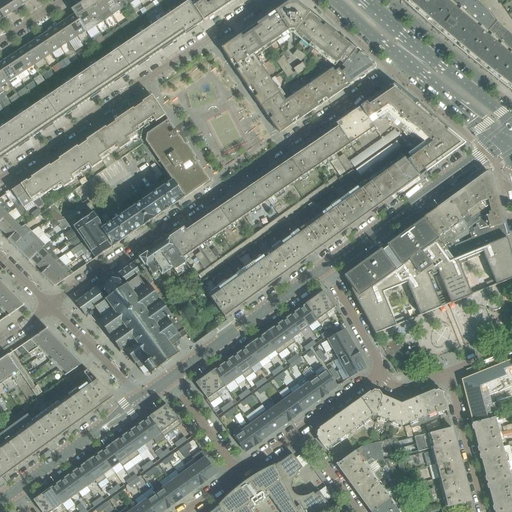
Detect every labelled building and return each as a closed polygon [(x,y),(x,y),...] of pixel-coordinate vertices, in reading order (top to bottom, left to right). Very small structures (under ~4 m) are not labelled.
[(6,156),(138,66),(203,22),(191,4),(189,2),(175,11),(172,8),(177,4),(173,0),(156,0),(159,5),(165,13),(169,10),(172,13),(103,60),(101,57),(95,61),(93,58),(85,64),(89,70),(0,129),(0,146),(4,153),(6,156)] [(12,13),(3,0),(0,0),(0,12),(4,18),(12,13)] [(21,7),(15,0),(3,0),(12,13),(21,7)] [(104,22),(89,0),(85,0),(79,4),(95,28),(104,22)] [(112,16),(101,0),(89,0),(104,22),(112,16)] [(121,10),(113,0),(101,0),(112,16),(121,10)] [(130,5),(126,0),(113,0),(121,10),(130,5)] [(191,0),(193,2),(191,4),(203,22),(212,16),(235,0),(191,0)] [(511,36),(496,23),(497,22),(494,18),(487,9),(478,0),(400,0),(406,5),(414,13),(426,23),(447,40),(466,57),(498,82),(511,92),(511,36)] [(330,30),(317,19),(297,4),(288,3),(275,12),(288,32),(289,32),(294,32),(315,48),(330,30)] [(95,28),(79,4),(71,10),(74,15),(85,32),(86,34),(95,28)] [(288,32),(275,12),(249,30),(262,50),(288,32)] [(139,19),(134,13),(126,19),(130,25),(139,19)] [(85,32),(74,15),(66,21),(77,37),(85,32)] [(77,37),(66,21),(57,26),(68,43),(69,42),(76,52),(83,48),(76,38),(77,37)] [(122,30),(130,25),(127,21),(119,27),(122,30)] [(68,43),(57,26),(49,32),(60,48),(68,43)] [(113,36),(121,31),(119,28),(111,33),(113,36)] [(254,56),(262,50),(249,30),(224,47),(223,52),(242,80),(262,67),(254,56)] [(355,50),(342,40),(330,30),(315,48),(335,64),(339,62),(343,65),(355,50)] [(60,48),(49,32),(40,37),(51,54),(60,48)] [(105,42),(113,36),(111,33),(103,38),(105,42)] [(51,54),(40,37),(32,43),(43,59),(51,54)] [(105,42),(101,37),(95,41),(98,46),(105,42)] [(43,59),(32,43),(23,48),(34,65),(43,59)] [(94,49),(90,44),(85,47),(89,53),(94,49)] [(34,65),(23,48),(15,54),(26,71),(34,65)] [(374,65),(355,50),(343,65),(341,67),(345,70),(341,73),(349,86),(374,70),(374,65)] [(26,71),(15,54),(6,60),(17,76),(26,71)] [(17,76),(6,60),(0,63),(0,68),(9,82),(17,76)] [(61,71),(57,65),(52,69),(56,75),(61,71)] [(280,94),(271,80),(262,67),(242,80),(260,106),(280,94)] [(9,82),(0,68),(0,86),(1,87),(9,82)] [(349,86),(341,73),(338,70),(334,72),(332,70),(297,94),(309,113),(337,95),(337,94),(344,89),(345,89),(349,86)] [(45,82),(41,76),(33,80),(38,87),(45,82)] [(36,88),(33,82),(26,87),(29,92),(36,88)] [(426,173),(444,160),(465,144),(393,85),(366,104),(366,103),(365,104),(373,116),(379,112),(413,140),(416,137),(424,143),(412,152),(415,155),(409,159),(421,176),(426,173)] [(282,132),(309,113),(297,94),(285,101),(280,94),(260,106),(277,131),(282,132)] [(142,132),(165,116),(152,97),(151,97),(142,103),(143,104),(133,110),(133,109),(124,115),(141,140),(142,132)] [(11,105),(7,99),(0,104),(4,110),(11,105)] [(346,117),(336,124),(350,145),(374,128),(360,108),(351,114),(350,115),(351,117),(347,119),(346,117)] [(135,150),(142,145),(141,140),(124,115),(114,122),(115,123),(106,129),(105,128),(96,134),(95,134),(108,153),(115,164),(102,173),(104,176),(137,153),(135,150)] [(195,157),(192,152),(187,145),(184,144),(179,137),(180,137),(179,136),(174,129),(173,128),(169,121),(168,120),(146,135),(145,142),(172,181),(184,198),(186,197),(187,196),(194,192),(195,191),(209,181),(203,172),(204,172),(203,171),(202,171),(197,163),(197,162),(196,162),(194,160),(195,157)] [(178,232),(169,238),(169,239),(183,259),(194,251),(197,249),(200,253),(195,256),(200,264),(204,269),(216,260),(213,255),(210,252),(216,247),(211,240),(218,235),(226,230),(242,219),(244,217),(247,221),(251,218),(248,214),(250,213),(265,202),(273,197),(289,186),(297,181),(313,170),(320,165),(321,165),(333,156),(336,160),(331,163),(336,171),(339,176),(352,167),(349,163),(343,155),(338,158),(336,154),(338,153),(350,145),(336,124),(326,131),(327,133),(323,135),(322,134),(317,137),(304,146),(302,148),(299,150),(297,151),(280,162),(278,164),(275,166),(273,167),(256,178),(254,180),(251,182),(250,183),(233,195),(230,196),(227,198),(226,199),(209,211),(206,213),(203,215),(202,216),(196,219),(185,227),(183,229),(179,231),(178,232)] [(108,153),(95,134),(95,135),(86,141),(87,142),(78,148),(77,147),(68,153),(80,171),(88,165),(91,170),(102,162),(99,158),(108,153)] [(401,148),(396,142),(392,145),(397,151),(399,149),(401,148)] [(397,151),(392,145),(388,148),(392,154),(397,151)] [(392,154),(388,148),(384,151),(388,157),(392,154)] [(419,178),(407,161),(399,149),(397,151),(392,154),(388,157),(384,160),(381,162),(377,165),(374,167),(371,170),(377,178),(210,298),(224,318),(225,318),(419,178)] [(388,157),(384,151),(380,153),(384,160),(388,157)] [(80,171),(68,153),(58,159),(59,161),(50,167),(49,166),(40,172),(52,190),(60,184),(63,189),(68,185),(74,181),(71,177),(80,171)] [(371,170),(366,163),(363,166),(367,172),(371,170)] [(52,190),(40,172),(31,178),(31,179),(27,182),(27,181),(20,185),(31,201),(41,194),(43,196),(52,190)] [(464,189),(448,201),(469,229),(472,227),(476,224),(480,220),(480,218),(484,217),(480,213),(489,207),(486,196),(496,193),(491,175),(486,174),(464,189)] [(142,227),(155,218),(163,212),(163,213),(170,208),(169,208),(178,202),(178,203),(184,198),(172,181),(102,229),(100,225),(103,223),(90,203),(67,218),(95,259),(111,248),(112,247),(113,247),(119,243),(127,237),(134,233),(134,232),(142,227)] [(31,201),(20,185),(5,195),(15,210),(21,206),(22,208),(31,202),(31,201)] [(477,228),(473,229),(472,227),(469,229),(456,238),(444,246),(446,249),(449,253),(453,258),(468,252),(506,237),(507,237),(507,236),(496,196),(496,193),(486,196),(489,207),(490,213),(488,213),(489,216),(484,217),(480,218),(480,220),(476,224),(477,228)] [(435,210),(424,218),(424,219),(444,246),(456,238),(469,229),(448,201),(436,210),(435,210)] [(50,218),(46,213),(42,217),(46,222),(50,218)] [(0,233),(1,234),(14,221),(7,215),(0,221),(0,233)] [(60,224),(53,219),(49,222),(53,229),(60,224)] [(381,250),(344,277),(346,280),(357,295),(355,297),(361,309),(375,335),(375,334),(396,326),(382,293),(407,282),(420,316),(471,295),(458,262),(466,259),(467,261),(484,254),(496,285),(511,278),(511,258),(507,241),(507,239),(506,238),(468,253),(454,259),(453,258),(449,253),(446,249),(444,246),(424,219),(386,246),(388,247),(382,251),(381,250)] [(69,226),(64,220),(57,222),(60,224),(58,226),(62,231),(69,226)] [(8,241),(21,228),(14,221),(1,234),(8,241)] [(14,248),(31,232),(25,225),(21,228),(8,241),(14,248)] [(21,255),(38,238),(38,239),(42,236),(45,234),(38,227),(31,232),(14,248),(21,255)] [(76,236),(71,230),(64,235),(68,241),(76,236)] [(28,262),(41,248),(41,249),(45,246),(45,245),(49,243),(42,236),(38,239),(38,238),(21,255),(28,262)] [(80,243),(76,237),(70,241),(74,247),(80,243)] [(171,317),(151,289),(148,284),(150,282),(147,278),(151,276),(155,281),(172,268),(178,277),(188,269),(168,241),(152,252),(151,251),(133,263),(118,274),(112,278),(111,278),(111,279),(105,283),(104,283),(103,284),(98,288),(98,287),(97,288),(97,287),(75,303),(80,309),(79,309),(80,310),(81,310),(85,316),(87,318),(90,316),(91,316),(93,315),(98,322),(98,323),(99,322),(109,336),(108,337),(108,338),(110,337),(120,351),(119,352),(120,353),(124,349),(134,363),(133,364),(134,365),(136,364),(139,369),(139,370),(139,369),(143,375),(148,371),(151,375),(157,371),(156,370),(167,362),(177,355),(179,353),(176,348),(180,345),(179,341),(180,340),(181,340),(181,339),(187,335),(183,330),(177,334),(167,320),(171,317)] [(35,268),(48,255),(52,253),(56,250),(49,243),(45,245),(45,246),(41,249),(41,248),(28,262),(35,268)] [(88,253),(81,244),(78,246),(84,255),(88,253)] [(41,275),(55,262),(58,259),(52,253),(48,255),(35,268),(41,275)] [(93,261),(88,253),(84,255),(90,263),(93,261)] [(61,269),(65,266),(71,262),(64,255),(58,259),(55,262),(41,275),(48,282),(61,269)] [(90,263),(84,255),(81,257),(87,265),(90,263)] [(73,274),(79,270),(73,261),(66,267),(65,266),(61,269),(48,282),(54,287),(73,274)] [(24,306),(0,280),(0,309),(7,317),(24,306)] [(335,308),(323,291),(314,298),(326,315),(335,308)] [(326,315),(314,298),(305,304),(317,321),(326,315)] [(317,321),(305,304),(296,311),(308,327),(317,321)] [(308,327),(296,311),(288,317),(300,333),(308,327)] [(300,333),(288,317),(280,323),(292,339),(300,333)] [(292,339),(280,323),(272,329),(283,345),(292,339)] [(82,365),(69,352),(47,329),(21,346),(28,353),(37,348),(66,376),(82,365)] [(283,345),(272,329),(271,329),(263,335),(275,351),(283,345)] [(332,350),(350,340),(345,330),(342,332),(339,334),(335,335),(327,340),(332,350)] [(275,351),(263,335),(255,341),(267,357),(275,351)] [(267,357),(255,341),(255,340),(247,346),(247,347),(259,363),(267,357)] [(338,359),(355,349),(350,340),(332,350),(338,359)] [(259,363),(247,347),(238,353),(250,369),(259,363)] [(361,359),(356,349),(355,349),(338,359),(343,369),(361,359)] [(0,396),(0,385),(19,372),(27,385),(20,390),(29,402),(42,393),(37,386),(35,388),(12,353),(0,360),(0,397),(1,397),(0,396)] [(250,369),(238,353),(230,359),(242,375),(250,369)] [(242,375),(230,359),(222,364),(234,381),(242,375)] [(366,369),(361,359),(343,369),(348,378),(366,369)] [(489,396),(510,387),(511,385),(511,361),(511,360),(462,380),(473,424),(495,418),(494,418),(490,401),(489,396)] [(234,381),(222,364),(213,371),(225,387),(234,381)] [(337,387),(325,370),(316,377),(328,393),(337,387)] [(225,387),(213,371),(204,377),(216,394),(225,387)] [(216,394),(204,377),(195,384),(207,400),(216,394)] [(328,393),(316,377),(308,383),(320,399),(328,393)] [(0,479),(49,444),(112,399),(113,398),(113,397),(97,380),(35,425),(31,419),(0,441),(0,479)] [(320,399),(308,383),(300,389),(312,405),(320,399)] [(312,405),(300,389),(292,395),(304,411),(312,405)] [(387,421),(395,402),(381,397),(382,396),(378,391),(374,390),(363,398),(369,405),(367,407),(373,416),(375,417),(387,421)] [(447,411),(442,392),(438,390),(415,399),(422,419),(435,413),(436,414),(446,411),(447,411)] [(304,411),(292,395),(283,400),(295,417),(304,411)] [(373,416),(367,407),(369,405),(363,398),(339,415),(351,432),(373,416)] [(422,419),(415,399),(401,405),(395,402),(387,421),(401,427),(422,419)] [(295,417),(283,400),(275,406),(287,423),(295,417)] [(178,421),(166,405),(157,411),(172,431),(181,425),(178,421)] [(287,423),(275,406),(267,412),(279,429),(287,423)] [(172,431),(157,411),(149,417),(161,433),(161,434),(163,437),(164,437),(172,431)] [(279,429),(267,412),(259,418),(270,435),(279,429)] [(351,432),(339,415),(317,431),(316,436),(326,449),(351,432)] [(455,443),(451,428),(448,416),(440,418),(442,427),(436,428),(436,431),(422,435),(423,439),(399,445),(402,455),(425,449),(426,450),(432,448),(455,443)] [(161,433),(149,417),(141,423),(153,439),(161,434),(161,433)] [(270,435),(259,418),(250,424),(262,441),(270,435)] [(499,433),(495,418),(473,424),(480,453),(503,447),(500,438),(511,435),(511,429),(506,431),(499,433)] [(153,439),(141,423),(133,429),(144,445),(153,439)] [(262,441),(250,424),(242,430),(254,447),(262,441)] [(144,445),(133,429),(124,435),(136,451),(137,451),(144,445)] [(254,447),(242,430),(233,437),(245,453),(254,447)] [(136,451),(124,435),(116,441),(131,461),(139,455),(137,451),(136,451)] [(131,461),(116,441),(108,447),(120,463),(119,463),(122,467),(131,461)] [(383,461),(380,442),(361,447),(337,465),(354,489),(372,476),(381,469),(375,461),(373,463),(370,460),(383,461)] [(462,472),(455,443),(432,448),(440,478),(462,472)] [(120,463),(108,447),(100,453),(111,469),(119,463),(120,463)] [(511,460),(507,462),(503,449),(503,447),(480,453),(488,483),(510,477),(507,466),(511,464),(511,463),(511,460)] [(111,469),(100,453),(91,459),(103,475),(111,469)] [(320,511),(329,506),(319,492),(314,495),(313,493),(311,494),(308,496),(305,497),(302,497),(298,496),(295,495),(293,493),(292,491),(291,488),(291,484),(292,481),(294,478),(296,476),(299,474),(297,472),(302,468),(292,454),(211,511),(320,511)] [(216,474),(205,458),(204,458),(196,463),(196,464),(207,480),(216,474)] [(103,475),(91,459),(83,465),(95,481),(94,481),(97,485),(98,485),(106,479),(103,475)] [(207,480),(196,464),(196,463),(193,459),(193,460),(185,466),(184,466),(185,468),(186,468),(199,486),(207,480)] [(95,481),(83,465),(75,471),(87,487),(94,481),(95,481)] [(199,486),(186,468),(185,468),(178,474),(177,474),(179,476),(191,492),(199,486)] [(87,487),(75,471),(66,477),(78,493),(87,487)] [(470,501),(462,472),(440,478),(443,493),(431,496),(432,501),(445,498),(447,508),(462,505),(461,503),(469,501),(470,501)] [(191,492),(179,476),(171,482),(183,498),(191,492)] [(371,511),(390,500),(380,487),(372,476),(354,489),(370,511),(371,511)] [(78,493),(66,477),(58,483),(70,499),(78,493)] [(496,511),(511,508),(511,485),(510,477),(488,483),(495,511),(496,511)] [(183,498),(171,482),(163,488),(174,504),(183,498)] [(70,499),(58,483),(50,488),(62,505),(70,499)] [(62,505),(50,488),(42,494),(53,511),(62,505)] [(174,504),(163,488),(154,494),(166,510),(174,504)] [(51,511),(53,511),(42,494),(33,501),(41,511),(51,511)] [(163,511),(166,510),(154,494),(146,500),(154,511),(163,511)] [(154,511),(146,500),(138,505),(142,511),(154,511)] [(398,511),(390,500),(371,511),(398,511)] [(464,511),(471,510),(469,501),(461,503),(462,505),(463,511),(464,511)]
